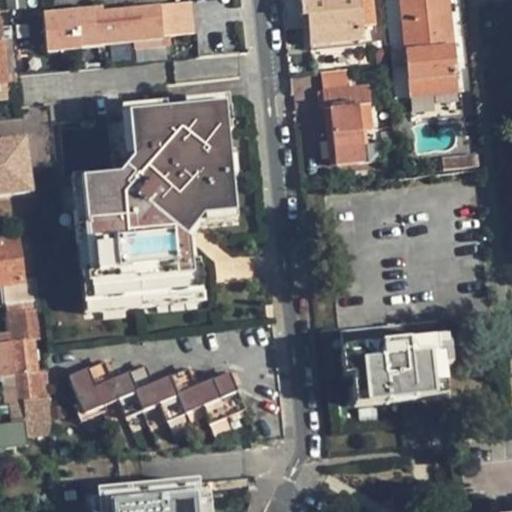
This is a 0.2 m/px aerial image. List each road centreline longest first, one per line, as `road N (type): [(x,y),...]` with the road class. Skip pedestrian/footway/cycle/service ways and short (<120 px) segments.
road 1 (residential): [(258,0),(302,416),(298,465),(279,511)]
road 2 (unknown): [(298,465),(208,461),(111,472),(96,490),(98,511)]
